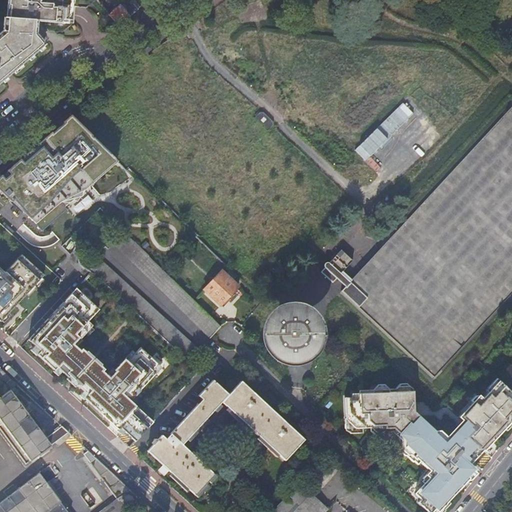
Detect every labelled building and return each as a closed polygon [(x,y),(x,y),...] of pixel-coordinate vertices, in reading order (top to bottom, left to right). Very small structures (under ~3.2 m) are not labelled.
[(0,86),(48,45),(40,35),(42,23),(63,24),(64,3),(42,1),(41,0),(10,0),(10,8),(12,8),(11,34),(2,42),(0,40),(0,86)] [(108,0),(101,7),(118,27),(138,10),(133,4),(124,11),(114,0),(108,0)] [(511,289),(511,114),(506,110),(346,281),(337,273),(347,262),(336,252),(316,274),(327,284),(332,278),(341,287),(336,293),(431,378),(511,289)] [(117,164),(74,113),(0,176),(0,183),(40,230),(117,164)] [(0,319),(1,321),(2,320),(9,312),(28,292),(42,277),(44,275),(22,255),(6,273),(0,267),(0,319)] [(230,296),(238,287),(222,271),(204,290),(221,305),(230,296)] [(42,277),(28,292),(31,294),(44,280),(42,277)] [(97,310),(74,289),(26,343),(132,439),(151,419),(130,401),(160,367),(135,344),(105,376),(67,342),(97,310)] [(324,334),(323,326),(320,318),(315,312),(309,307),(301,303),(293,302),(285,302),(277,305),(270,309),(265,315),(261,322),(259,330),(259,338),(261,346),(265,354),(270,360),(277,364),(285,367),(293,367),(302,366),(309,362),(315,357),(320,350),(323,342),(324,334)] [(11,314),(9,312),(2,320),(4,322),(11,314)] [(17,385),(0,369),(0,420),(30,462),(68,433),(62,427),(46,439),(9,392),(17,385)] [(487,390),(489,392),(492,388),(496,388),(498,390),(503,384),(498,379),(487,390)] [(222,403),(246,425),(271,448),(286,461),(305,440),(241,382),(229,395),(213,381),(201,395),(205,399),(201,404),(199,403),(170,435),(172,436),(168,441),(162,436),(157,441),(156,440),(152,443),(154,445),(148,451),(162,465),(196,496),(215,475),(183,445),(222,403)] [(359,386),(359,390),(380,389),(382,386),(388,386),(388,385),(384,385),(384,381),(377,381),(372,386),(359,386)] [(510,421),(511,418),(511,393),(503,384),(498,390),(496,388),(492,388),(489,392),(487,393),(476,405),(473,401),(459,416),(464,421),(448,437),(445,440),(434,430),(435,429),(416,411),(414,408),(413,399),(413,388),(411,388),(406,388),(404,386),(396,386),(388,386),(382,386),(380,389),(359,390),(350,390),(350,394),(343,394),(344,421),(349,420),(353,424),(359,424),(369,424),(375,424),(380,428),(381,428),(390,428),(396,434),(400,439),(401,442),(406,448),(428,468),(424,472),(427,475),(422,480),(424,481),(414,492),(420,497),(417,500),(429,511),(434,511),(437,509),(440,511),(445,506),(446,507),(449,503),(461,491),(460,490),(465,484),(470,480),(464,475),(474,464),(471,460),(473,458),(471,456),(481,446),(484,449),(500,433),(511,422),(510,421)] [(485,391),(475,397),(472,401),(473,401),(476,405),(487,393),(485,391)] [(349,420),(344,421),(344,424),(349,429),(360,429),(359,424),(353,424),(349,420)] [(375,424),(369,424),(369,429),(372,432),(381,432),(381,428),(380,428),(375,424)] [(440,429),(435,429),(434,430),(445,440),(448,437),(440,429)] [(400,439),(396,434),(396,447),(402,452),(406,448),(401,442),(400,439)] [(90,463),(126,511),(141,500),(96,459),(90,463)] [(67,511),(39,474),(0,503),(0,511),(67,511)] [(324,511),(327,509),(309,493),(291,511),(324,511)] [(444,511),(451,505),(449,503),(446,507),(445,506),(440,511),(437,509),(434,511),(444,511)]
